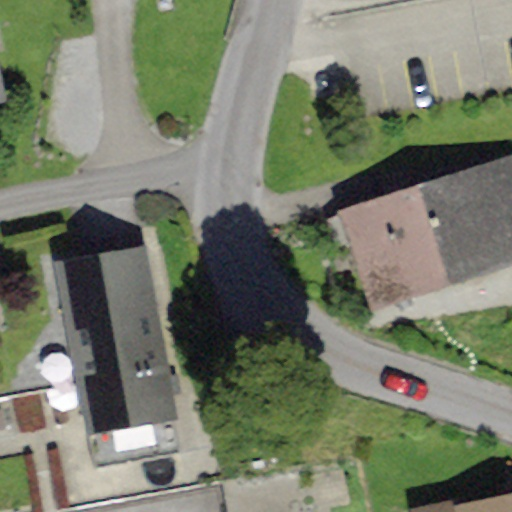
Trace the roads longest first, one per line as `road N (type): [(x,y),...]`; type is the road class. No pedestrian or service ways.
road 1 (tertiary): [(511,414),(344,355),(277,312),(242,248),(238,177)]
road 2 (residential): [(238,177),(137,175),(0,209)]
road 3 (tertiary): [(238,177),(274,0)]
